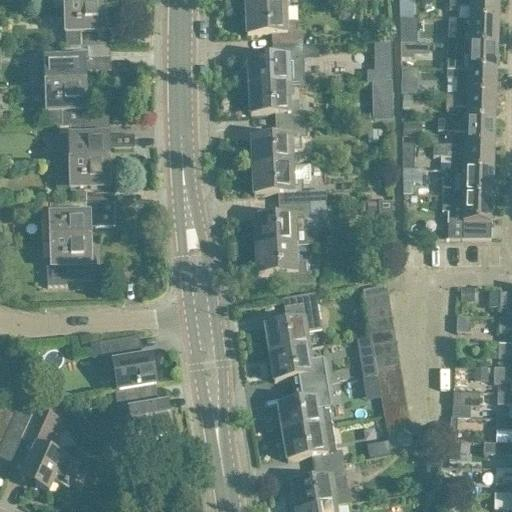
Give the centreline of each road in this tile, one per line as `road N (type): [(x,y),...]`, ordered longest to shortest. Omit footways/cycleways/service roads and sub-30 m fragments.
road 1 (secondary): [(187,217),(181,0)]
road 2 (unclassified): [(189,312),(0,318)]
road 3 (secondary): [(189,312),(217,435)]
road 4 (secondary): [(217,435),(212,309)]
